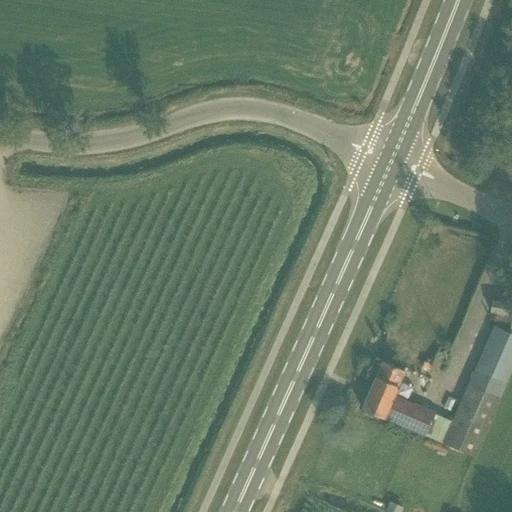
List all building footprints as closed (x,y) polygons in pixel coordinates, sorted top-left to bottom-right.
[(508,314),(509,303),(492,300),(490,311),(508,314)] [(438,351),(432,365),(442,369),(448,355),(438,351)] [(404,370),(382,361),(361,408),(383,417),(384,414),(405,423),(405,425),(425,434),(435,412),(415,403),(414,405),(393,395),(404,370)] [(474,457),(499,399),(466,384),(442,443),(474,457)] [(385,511),(399,511),(402,507),(390,502),(385,511)]
